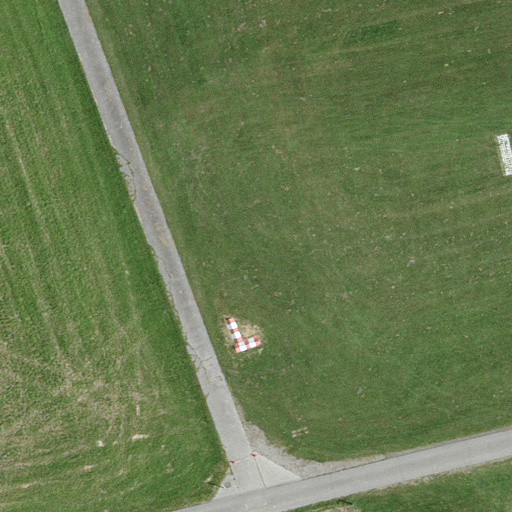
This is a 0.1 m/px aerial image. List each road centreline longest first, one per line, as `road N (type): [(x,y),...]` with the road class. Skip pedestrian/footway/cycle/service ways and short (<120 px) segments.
road 1 (track): [(254,503),(68,0)]
road 2 (track): [(511,442),(254,503)]
